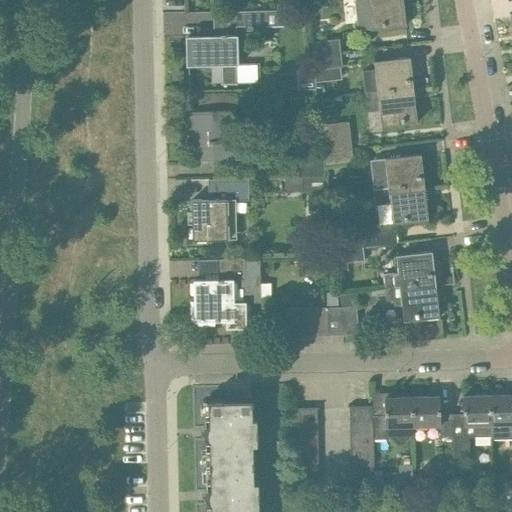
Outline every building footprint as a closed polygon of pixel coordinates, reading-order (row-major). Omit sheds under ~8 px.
[(355,0),(359,31),(386,27),(406,25),(402,0),(355,0)] [(267,30),(266,9),(244,10),(213,11),(214,36),(187,37),(188,66),(221,65),(222,85),(237,84),(236,64),(235,27),(244,27),(244,31),(267,30)] [(311,41),(313,56),(341,53),(340,38),(311,41)] [(341,53),(313,56),(314,69),(342,67),(341,53)] [(366,93),(392,90),(393,95),(413,92),(409,57),(374,61),(375,69),(362,71),(364,93),(366,93)] [(302,90),(316,90),(316,82),(313,71),(302,71),(302,90)] [(392,90),(366,93),(368,111),(379,110),(381,126),(417,122),(413,92),(393,95),(392,90)] [(236,110),(236,93),(198,94),(199,110),(189,111),(190,136),(200,135),(200,159),(238,158),(237,125),(230,126),(230,111),(236,110)] [(321,124),(324,152),(352,149),(349,121),(321,124)] [(353,164),(352,149),(324,152),(325,159),(326,167),(353,164)] [(369,160),(373,190),(403,186),(404,191),(424,189),(420,154),(369,160)] [(326,176),(327,176),(326,167),(325,159),(299,160),(300,177),(326,176)] [(328,191),(326,176),(300,177),(284,178),(285,192),(328,191)] [(249,200),(248,178),(208,179),(209,199),(191,200),(192,240),(228,239),(227,201),(249,200)] [(428,219),(424,189),(404,191),(403,186),(373,190),(374,206),(390,204),(392,223),(428,219)] [(334,236),(336,250),(363,247),(397,242),(395,228),(334,236)] [(364,260),(363,247),(336,250),(337,263),(364,260)] [(416,288),(436,286),(432,251),(396,255),(398,272),(383,274),(384,287),(415,283),(416,288)] [(260,279),(260,258),(217,259),(217,279),(193,280),(194,322),(226,321),(226,328),(246,327),(246,302),(255,302),(255,279),(260,279)] [(415,283),(384,287),(386,301),(393,300),(394,305),(401,305),(403,321),(439,316),(436,286),(416,288),(415,283)] [(337,292),(326,293),(327,305),(338,305),(337,292)] [(357,292),(340,294),(342,306),(353,305),(352,299),(357,298),(357,292)] [(342,306),(345,334),(359,334),(357,305),(342,306)] [(342,306),(330,307),(331,335),(345,334),(342,306)] [(315,307),(300,308),(301,335),(316,335),(315,307)] [(330,307),(315,307),(316,335),(331,335),(330,307)] [(300,308),(286,308),(287,336),(301,335),(300,308)] [(492,437),(511,437),(511,441),(511,394),(490,395),(492,437)] [(452,414),(453,438),(453,457),(469,457),(469,438),(492,437),(490,395),(462,396),(463,413),(452,414)] [(412,397),(413,426),(440,425),(440,438),(453,438),(452,414),(440,414),(439,396),(412,397)] [(412,397),(384,397),(384,415),(373,415),(373,419),(373,432),(373,439),(387,439),(387,434),(397,443),(403,443),(413,432),(413,426),(412,397)] [(252,404),(252,399),(221,400),(221,399),(214,399),(214,400),(208,400),(208,426),(206,426),(205,433),(206,440),(209,440),(209,465),(254,464),(254,461),(253,461),(252,438),(256,436),(257,436),(257,427),(256,427),(252,426),(251,404),(252,404)] [(349,406),(349,419),(373,419),(373,415),(372,406),(349,406)] [(294,423),(317,423),(317,407),(293,408),(294,423)] [(373,419),(349,419),(350,433),(373,432),(373,419)] [(317,423),(294,423),(294,436),(317,435),(317,423)] [(373,432),(350,433),(350,446),(373,446),(373,439),(373,432)] [(294,449),(318,448),(317,435),(294,436),(294,449)] [(373,446),(350,446),(350,459),(373,459),(373,446)] [(294,449),(294,462),(318,461),(318,448),(294,449)] [(373,459),(350,459),(351,473),(374,472),(373,459)] [(294,462),(295,475),(318,474),(318,461),(294,462)] [(210,503),(210,511),(254,511),(254,501),(258,500),(259,500),(259,491),(258,491),(254,490),(253,466),(254,466),(254,464),(209,465),(210,490),(207,490),(207,497),(208,503),(210,503)] [(374,472),(351,473),(351,486),(374,486),(374,472)] [(318,474),(295,475),(295,488),(318,487),(318,474)]
